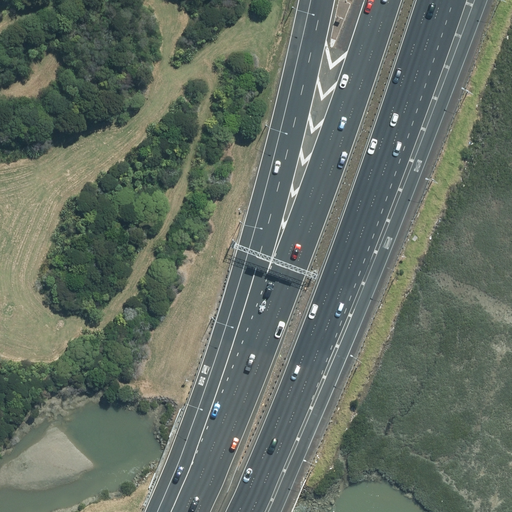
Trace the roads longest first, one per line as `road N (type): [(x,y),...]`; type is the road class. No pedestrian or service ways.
road 1 (motorway): [(429,0),(330,290),(238,511)]
road 2 (motorway): [(237,415),(389,0)]
road 3 (motorway): [(237,415),(257,267),(320,0)]
